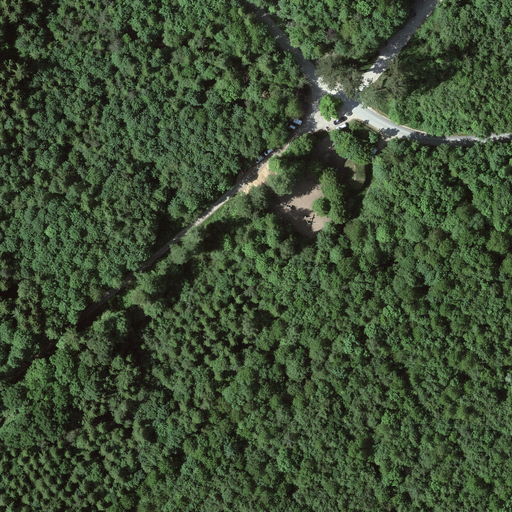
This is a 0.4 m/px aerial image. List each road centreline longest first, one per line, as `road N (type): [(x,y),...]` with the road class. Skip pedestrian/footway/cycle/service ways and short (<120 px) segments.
road 1 (track): [(0,384),(299,134)]
road 2 (tertiary): [(511,134),(441,141),(392,128),(332,90),(247,0)]
road 3 (track): [(344,99),(437,0)]
